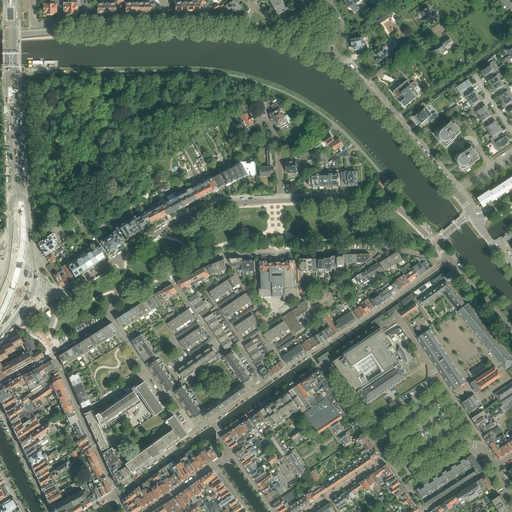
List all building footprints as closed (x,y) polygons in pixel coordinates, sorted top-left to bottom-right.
[(200,0),(201,2),(200,2),(200,1),(193,1),(193,12),(194,12),(194,13),(197,13),(197,12),(199,12),(199,5),(204,4),(204,7),(208,7),(208,4),(204,4),(203,0),(200,0)] [(359,0),(346,0),(345,1),(348,7),(350,6),(355,13),(360,9),(359,9),(356,3),(359,1),(359,0)] [(153,12),(153,8),(155,8),(156,8),(156,4),(150,4),(150,3),(150,1),(143,1),(143,3),(144,3),(144,14),(144,13),(147,13),(147,14),(149,14),(149,13),(150,13),(150,12),(153,12)] [(219,7),(218,8),(221,12),(226,9),(228,7),(229,7),(236,13),(241,8),(239,6),(241,3),(238,1),(236,2),(235,3),(233,1),(225,7),(223,4),(219,7)] [(277,13),(278,15),(284,12),(286,15),(291,11),(289,7),(286,8),(283,3),(274,8),(277,12),(277,13)] [(367,6),(363,8),(367,16),(371,14),(367,6)] [(436,19),(438,18),(434,13),(433,14),(428,7),(422,11),(426,17),(424,18),(428,23),(429,22),(431,25),(437,21),(436,19)] [(376,18),(380,24),(392,15),(389,10),(376,18)] [(2,21),(1,21),(1,30),(2,30),(21,30),(21,21),(2,21)] [(352,46),(352,47),(352,49),(353,50),(355,49),(356,50),(360,49),(360,50),(366,49),(365,45),(364,42),(363,38),(351,40),(353,46),(352,46)] [(443,45),(449,41),(447,38),(439,44),(434,48),(438,54),(446,48),(443,45)] [(376,57),(376,58),(375,59),(378,62),(379,62),(381,61),(382,60),(389,55),(386,51),(389,49),(386,45),(380,49),(379,48),(376,50),(377,51),(374,54),(376,57)] [(482,70),(481,71),(485,77),(491,73),(492,75),(499,71),(498,67),(497,66),(495,63),(494,62),(491,65),(489,66),(488,66),(487,66),(486,66),(485,67),(484,67),(484,68),(483,68),(483,69),(483,70),(482,70)] [(492,75),(494,77),(488,82),(491,87),(501,80),(498,75),(500,74),(499,71),(492,75)] [(460,85),(456,88),(457,87),(460,92),(460,93),(461,96),(468,91),(466,89),(472,85),(468,80),(467,81),(466,81),(465,81),(464,81),(463,81),(463,82),(462,82),(461,83),(460,84),(460,85)] [(501,80),(491,87),(495,92),(501,88),(502,90),(509,86),(507,84),(504,85),(501,80)] [(394,85),(390,89),(394,94),(401,102),(403,105),(405,107),(408,104),(422,93),(422,92),(422,91),(422,90),(415,83),(415,82),(414,82),(413,82),(411,84),(408,82),(408,81),(407,81),(406,81),(405,81),(402,84),(401,85),(398,81),(394,85)] [(502,90),(504,93),(498,97),(501,102),(511,96),(508,91),(510,89),(509,86),(502,90)] [(468,91),(461,96),(463,98),(465,97),(469,102),(479,95),(475,90),(469,94),(468,91)] [(469,102),(472,107),(470,108),(471,111),(478,107),(476,104),(482,100),(479,95),(469,102)] [(511,96),(501,102),(505,107),(511,103),(511,104),(511,96)] [(272,117),(270,119),(273,123),(275,122),(279,129),(292,122),(288,115),(285,116),(281,109),(282,108),(278,102),(271,106),(275,112),(273,113),(272,113),(271,113),(271,114),(270,114),(272,117)] [(478,107),(471,111),(473,113),(473,114),(476,112),(479,117),(489,110),(485,105),(479,109),(478,107)] [(417,113),(413,117),(417,121),(418,120),(420,123),(421,124),(428,118),(429,119),(431,123),(439,118),(435,112),(432,114),(426,107),(418,114),(417,113)] [(482,122),(480,123),(480,124),(481,127),(488,122),(486,120),(492,116),(489,110),(479,117),(482,122)] [(252,121),(254,120),(251,115),(248,117),(246,113),(245,114),(243,111),(238,114),(241,121),(240,121),(244,129),(248,126),(249,129),(255,126),(252,121)] [(488,122),(481,127),(483,129),(484,129),(486,127),(489,132),(499,126),(496,120),(489,125),(488,122)] [(458,135),(461,132),(459,129),(460,129),(455,123),(454,124),(452,121),(446,125),(440,129),(441,129),(441,130),(438,132),(437,130),(433,133),(438,139),(440,138),(443,140),(441,142),(446,147),(449,145),(448,143),(451,141),(451,142),(456,137),(458,135)] [(492,137),(490,139),(491,142),(498,137),(496,135),(503,131),(499,126),(489,132),(492,137)] [(325,133),(317,138),(319,141),(320,140),(322,143),(324,141),(327,146),(326,146),(327,147),(331,144),(333,142),(334,140),(333,139),(330,133),(327,135),(325,133)] [(498,137),(491,142),(494,144),(496,143),(499,148),(501,147),(502,147),(503,147),(504,146),(505,146),(506,145),(507,144),(507,143),(508,143),(508,142),(509,141),(506,136),(500,140),(498,137)] [(344,146),(343,145),(339,139),(336,141),(336,140),(334,140),(333,142),(331,144),(335,151),(338,148),(340,147),(341,148),(344,146)] [(460,153),(460,154),(457,156),(456,155),(453,157),(457,163),(459,162),(461,164),(458,166),(461,170),(462,171),(463,171),(464,171),(465,171),(466,171),(467,170),(465,168),(468,166),(469,167),(475,163),(474,163),(480,159),(478,156),(479,155),(475,149),(474,149),(472,146),(466,150),(465,149),(460,153)] [(271,153),(267,153),(267,167),(259,168),(259,177),(260,177),(261,177),(263,177),(264,176),(269,176),(269,173),(273,173),(272,167),(272,160),(272,159),(271,153)] [(286,160),(286,162),(286,171),(287,171),(287,173),(297,172),(296,159),(286,160)] [(240,162),(234,164),(241,178),(247,175),(240,162)] [(240,162),(247,175),(249,175),(250,175),(251,176),(254,176),(255,175),(256,175),(255,168),(255,163),(254,163),(253,162),(250,162),(250,163),(246,164),(246,162),(240,162)] [(230,163),(227,164),(229,167),(236,180),(241,178),(234,164),(231,166),(230,163)] [(227,164),(222,167),(223,170),(230,182),(236,180),(229,167),(227,164)] [(223,170),(218,172),(225,185),(230,182),(223,170)] [(359,177),(359,172),(356,172),(352,172),(352,170),(341,170),(342,181),(346,181),(346,182),(347,182),(347,186),(357,185),(357,177),(359,177)] [(211,178),(206,180),(212,191),(219,188),(213,176),(212,176),(209,171),(206,173),(208,178),(210,177),(211,178)] [(218,172),(218,173),(213,176),(219,188),(225,185),(218,172)] [(317,187),(320,187),(319,174),(312,175),(309,176),(308,178),(308,183),(310,184),(312,184),(313,187),(313,188),(314,189),(317,189),(317,188),(317,187)] [(511,177),(502,184),(508,192),(511,189),(511,188),(511,187),(511,177)] [(212,191),(206,180),(200,183),(206,194),(210,192),(212,191)] [(196,185),(190,188),(196,199),(196,200),(199,198),(200,198),(206,194),(200,183),(199,182),(196,184),(196,185)] [(508,192),(502,184),(490,192),(495,199),(496,200),(501,197),(500,196),(503,194),(503,195),(508,192)] [(185,191),(177,195),(183,206),(188,203),(196,199),(190,188),(185,191)] [(495,199),(490,192),(490,190),(477,199),(482,206),(483,206),(486,205),(488,204),(487,203),(490,201),(491,202),(495,199)] [(183,206),(177,195),(174,196),(173,193),(169,195),(177,209),(183,206)] [(168,200),(165,201),(171,212),(177,209),(169,195),(166,197),(168,200)] [(164,198),(159,201),(166,215),(171,212),(165,201),(164,198)] [(154,204),(155,207),(161,218),(166,215),(159,201),(154,204)] [(161,218),(155,207),(153,205),(148,208),(156,220),(161,218)] [(144,212),(151,223),(156,220),(148,208),(149,208),(146,210),(147,210),(144,212)] [(131,212),(127,214),(138,231),(142,229),(142,228),(136,218),(131,212)] [(147,226),(151,223),(144,212),(140,215),(140,216),(147,226)] [(137,232),(136,232),(138,231),(127,214),(118,220),(121,225),(115,228),(116,230),(113,232),(113,233),(115,235),(116,238),(117,239),(118,238),(119,240),(120,240),(120,241),(120,242),(123,240),(124,240),(125,240),(128,239),(128,237),(136,232),(136,233),(137,232)] [(140,216),(136,218),(142,228),(146,226),(147,226),(140,216)] [(113,233),(100,241),(101,242),(99,243),(106,254),(108,252),(109,252),(122,244),(120,242),(120,241),(120,240),(119,240),(118,238),(117,239),(116,238),(115,235),(113,233),(113,232),(112,232),(113,233)] [(38,245),(40,249),(41,249),(43,252),(43,253),(45,255),(45,256),(46,256),(46,255),(50,253),(58,247),(58,248),(61,246),(59,243),(60,242),(60,241),(56,244),(55,242),(58,241),(53,233),(47,237),(48,238),(43,241),(42,240),(39,243),(38,245)] [(95,246),(90,249),(98,262),(105,258),(104,257),(106,256),(107,256),(107,255),(106,254),(99,243),(98,244),(97,244),(95,245),(95,246)] [(78,249),(81,255),(80,256),(88,268),(93,265),(85,253),(81,247),(78,249)] [(89,250),(85,253),(93,265),(98,262),(90,249),(89,250)] [(380,263),(379,263),(385,271),(390,268),(393,271),(396,269),(394,266),(401,261),(403,264),(405,263),(398,251),(394,254),(394,253),(393,254),(394,254),(387,258),(386,258),(380,263)] [(52,253),(46,257),(50,264),(56,260),(52,253)] [(366,263),(366,264),(369,262),(372,261),(373,259),(371,257),(370,257),(370,254),(361,254),(361,263),(366,263)] [(80,256),(75,258),(83,271),(88,268),(80,256)] [(425,262),(425,261),(424,260),(415,257),(417,259),(420,263),(426,271),(430,268),(425,262)] [(75,258),(71,261),(79,274),(83,271),(75,258)] [(223,260),(210,265),(217,276),(218,276),(217,273),(222,271),(223,274),(224,273),(223,270),(227,269),(229,268),(228,265),(226,266),(224,260),(223,260)] [(71,261),(66,264),(75,277),(79,274),(71,261)] [(276,263),(275,263),(267,263),(267,261),(261,262),(261,268),(261,269),(261,270),(261,272),(261,281),(256,281),(256,290),(260,290),(260,296),(271,296),(273,296),(284,296),(284,295),(285,295),(285,296),(297,295),(297,288),(295,288),(294,271),(294,266),(294,261),(288,261),(288,263),(280,263),(280,262),(279,263),(276,263)] [(378,263),(374,265),(379,273),(383,271),(378,263)] [(420,263),(416,265),(423,274),(426,271),(420,263)] [(66,264),(61,267),(63,270),(65,273),(71,283),(75,280),(75,277),(66,264)] [(210,265),(205,268),(210,275),(213,274),(218,282),(220,280),(217,276),(210,265)] [(374,265),(370,268),(375,275),(379,273),(374,265)] [(416,265),(413,268),(419,276),(423,274),(416,265)] [(405,272),(407,271),(404,267),(401,270),(402,272),(404,274),(410,282),(413,280),(408,273),(407,274),(405,272)] [(210,276),(210,275),(205,268),(200,270),(207,281),(210,285),(212,283),(209,280),(208,277),(210,276)] [(370,268),(366,270),(371,278),(375,275),(370,268)] [(410,272),(408,273),(413,280),(416,278),(410,269),(409,268),(408,269),(410,272)] [(410,269),(416,278),(419,276),(413,268),(410,269)] [(57,272),(53,275),(59,285),(60,287),(65,285),(64,283),(60,276),(65,273),(63,270),(58,273),(57,272)] [(200,270),(196,272),(201,281),(204,279),(205,281),(205,282),(207,284),(204,285),(205,287),(210,285),(207,281),(200,270)] [(366,270),(362,272),(368,282),(372,279),(371,278),(366,270)] [(199,282),(201,281),(196,272),(191,275),(197,283),(201,290),(203,289),(200,285),(199,282)] [(362,272),(359,275),(363,283),(364,284),(368,282),(362,272)] [(65,273),(60,276),(64,283),(65,285),(71,283),(65,273)] [(442,273),(430,281),(432,284),(444,276),(442,273)] [(404,274),(400,277),(406,286),(410,282),(404,274)] [(191,275),(187,277),(192,286),(194,284),(199,291),(201,290),(197,283),(191,275)] [(234,275),(231,278),(236,286),(240,284),(234,275)] [(359,275),(355,277),(355,278),(358,283),(360,285),(363,283),(359,275)] [(194,288),(192,286),(187,277),(182,280),(192,294),(194,293),(192,290),(192,289),(194,288)] [(402,288),(397,281),(395,282),(392,277),(390,278),(392,280),(392,281),(394,283),(399,290),(402,288)] [(400,277),(396,280),(397,281),(402,288),(406,286),(400,277)] [(231,278),(227,280),(232,288),(236,286),(231,278)] [(386,281),(387,284),(386,285),(393,295),(396,293),(391,285),(390,284),(390,283),(388,279),(386,281)] [(179,281),(178,283),(183,290),(186,289),(190,295),(192,294),(182,280),(179,281)] [(227,280),(223,283),(229,291),(232,288),(227,280)] [(446,282),(420,301),(423,306),(443,293),(458,311),(466,305),(449,285),(447,282),(446,281),(446,282)] [(223,283),(220,285),(225,293),(229,291),(223,283)] [(394,283),(391,285),(396,293),(399,290),(394,283)] [(168,287),(175,298),(177,297),(175,294),(178,293),(173,285),(168,287)] [(216,287),(222,295),(225,293),(220,285),(217,287),(216,287)] [(386,285),(383,287),(390,297),(393,295),(386,285)] [(417,290),(413,293),(415,296),(419,293),(426,288),(424,285),(417,290)] [(168,287),(164,290),(169,298),(171,297),(173,299),(175,298),(168,287)] [(216,287),(213,290),(218,298),(222,295),(216,287)] [(383,287),(380,289),(387,299),(390,297),(383,287)] [(379,288),(377,291),(384,301),(387,299),(380,289),(379,288)] [(164,290),(161,291),(168,304),(170,303),(168,299),(169,298),(164,290)] [(215,300),(218,298),(213,290),(210,292),(209,292),(215,300)] [(161,291),(157,294),(166,307),(166,308),(170,306),(168,304),(161,291)] [(199,295),(201,293),(200,291),(189,298),(201,316),(209,311),(206,305),(208,303),(206,300),(204,302),(199,295)] [(377,291),(374,293),(375,294),(381,304),(384,301),(377,291)] [(246,293),(243,295),(248,304),(251,301),(252,301),(246,293)] [(157,294),(154,296),(162,309),(166,307),(157,294)] [(367,299),(365,301),(371,311),(375,308),(366,295),(367,295),(366,294),(364,295),(366,298),(367,299)] [(372,299),(370,296),(369,294),(367,295),(366,295),(375,308),(378,306),(373,298),(372,299)] [(374,297),(373,298),(378,306),(381,304),(375,294),(373,296),(374,297)] [(400,301),(401,303),(400,303),(401,306),(413,297),(411,294),(400,301)] [(243,295),(239,298),(245,306),(248,304),(243,295)] [(154,296),(150,298),(157,308),(159,311),(162,309),(154,296)] [(146,301),(152,311),(157,308),(150,298),(148,299),(146,301)] [(239,298),(236,300),(241,308),(245,306),(239,298)] [(236,300),(232,302),(238,311),(241,308),(236,300)] [(285,320),(294,333),(303,328),(296,317),(308,309),(308,301),(307,300),(306,300),(297,306),(298,307),(297,308),(296,308),(283,317),(285,320)] [(146,301),(142,303),(148,313),(152,311),(146,301)] [(361,304),(360,304),(359,301),(357,302),(360,307),(357,308),(363,317),(367,314),(361,305),(361,304)] [(361,305),(367,314),(371,311),(364,301),(360,304),(361,304),(361,305)] [(232,302),(229,305),(234,313),(238,311),(232,302)] [(142,303),(138,306),(144,316),(145,318),(149,315),(148,313),(142,303)] [(398,303),(385,312),(387,316),(400,307),(398,303)] [(458,311),(457,312),(505,370),(511,364),(511,356),(502,345),(486,325),(468,303),(466,305),(458,311)] [(401,314),(403,318),(418,307),(416,304),(401,314)] [(229,305),(225,307),(230,315),(234,313),(229,305)] [(357,308),(355,305),(351,307),(353,311),(359,319),(363,317),(357,308)] [(138,306),(134,308),(140,318),(144,316),(138,306)] [(225,307),(221,309),(227,318),(230,315),(225,307)] [(134,308),(130,311),(136,321),(140,318),(134,308)] [(189,309),(185,312),(190,320),(194,317),(189,309)] [(130,311),(125,313),(132,324),(136,321),(130,311)] [(351,311),(347,314),(353,323),(357,320),(351,311)] [(185,312),(181,314),(187,322),(190,320),(185,312)] [(339,331),(335,325),(335,324),(328,312),(323,315),(326,320),(335,334),(339,331)] [(125,313),(121,316),(128,326),(132,324),(125,313)] [(205,319),(207,322),(215,317),(213,313),(205,319)] [(181,314),(178,316),(183,325),(187,322),(181,314)] [(253,315),(249,317),(255,325),(258,323),(253,314),(253,315)] [(347,314),(344,316),(349,325),(353,323),(347,314)] [(383,314),(371,322),(373,326),(385,318),(383,314)] [(121,316),(117,319),(119,321),(124,329),(128,326),(121,316)] [(178,316),(174,319),(180,327),(183,325),(178,316)] [(344,316),(340,318),(346,327),(349,325),(344,316)] [(215,317),(207,322),(209,326),(217,320),(215,317)] [(249,317),(246,319),(251,327),(255,325),(249,317)] [(340,318),(336,321),(342,330),(346,327),(340,318)] [(174,319),(171,321),(176,329),(180,327),(174,319)] [(246,319),(242,322),(248,330),(251,327),(246,319)] [(209,326),(212,329),(220,324),(217,320),(209,326)] [(171,321),(167,324),(173,332),(176,329),(171,321)] [(284,321),(281,323),(286,331),(289,329),(290,329),(284,321)] [(242,322),(239,324),(244,332),(248,330),(242,322)] [(110,324),(107,325),(113,335),(118,333),(115,329),(115,328),(113,326),(111,323),(110,324)] [(281,323),(277,326),(283,334),(286,331),(281,323)] [(212,329),(214,333),(222,327),(220,324),(212,329)] [(239,324),(235,326),(241,335),(244,332),(239,324)] [(107,325),(103,328),(109,338),(113,335),(107,325)] [(277,326),(274,328),(279,336),(283,334),(277,326)] [(327,328),(326,329),(331,336),(334,334),(329,326),(327,328)] [(200,327),(197,329),(202,338),(206,335),(200,327)] [(222,327),(214,333),(216,336),(224,331),(222,327)] [(103,328),(99,330),(105,341),(109,338),(103,328)] [(274,328),(270,330),(276,338),(279,336),(274,328)] [(343,353),(344,354),(342,355),(333,361),(353,392),(358,389),(359,390),(358,391),(366,403),(365,403),(366,404),(368,403),(378,396),(381,394),(387,390),(393,386),(408,376),(407,375),(400,363),(398,364),(397,363),(399,361),(405,363),(408,362),(408,360),(407,358),(406,356),(406,354),(405,352),(404,351),(402,349),(401,348),(399,346),(397,352),(385,334),(384,332),(381,328),(343,353)] [(399,328),(390,334),(391,336),(401,331),(399,328)] [(115,329),(78,352),(81,356),(87,366),(124,343),(118,333),(115,329)] [(197,329),(193,332),(199,340),(202,338),(197,329)] [(325,340),(331,336),(326,329),(314,337),(319,345),(324,341),(326,340),(325,340)] [(417,338),(424,348),(425,350),(433,362),(434,363),(436,365),(453,391),(466,382),(430,329),(426,332),(417,338)] [(99,330),(95,333),(101,343),(105,341),(99,330)] [(270,330),(267,332),(273,341),(276,338),(270,330)] [(216,336),(219,340),(227,334),(224,331),(216,336)] [(193,332),(190,334),(195,342),(199,340),(193,332)] [(273,343),(272,341),(273,341),(267,332),(264,335),(271,345),(273,343)] [(95,333),(91,335),(97,346),(101,343),(95,333)] [(133,343),(132,343),(134,345),(146,337),(144,333),(131,341),(133,343)] [(190,334),(186,337),(192,345),(195,342),(190,334)] [(227,334),(219,340),(221,343),(229,338),(227,334)] [(315,347),(308,336),(307,334),(304,336),(304,337),(305,336),(307,338),(309,340),(307,341),(312,349),(315,347)] [(311,334),(308,336),(315,347),(319,345),(314,337),(311,334)] [(0,379),(32,361),(27,353),(2,367),(0,362),(0,361),(8,357),(7,355),(16,350),(14,348),(20,345),(22,344),(23,343),(19,336),(17,335),(10,339),(10,341),(10,342),(3,346),(2,348),(3,349),(0,350),(0,379)] [(91,335),(87,338),(93,348),(97,346),(91,335)] [(304,339),(302,337),(301,337),(301,336),(299,338),(299,339),(301,338),(304,343),(309,351),(312,349),(307,341),(305,342),(304,339)] [(136,349),(137,349),(149,341),(146,337),(134,345),(135,347),(136,349)] [(186,337),(183,339),(188,347),(192,345),(186,337)] [(36,348),(30,338),(23,342),(33,361),(35,360),(43,355),(40,349),(33,354),(31,351),(36,348)] [(87,338),(83,341),(89,351),(93,348),(87,338)] [(229,338),(221,343),(223,347),(232,341),(229,338)] [(183,339),(179,341),(185,349),(188,347),(183,339)] [(253,340),(245,346),(247,349),(255,344),(253,340)] [(83,341),(79,343),(85,354),(89,351),(83,341)] [(139,353),(151,345),(149,341),(137,349),(138,351),(139,353)] [(232,341),(223,347),(226,350),(234,345),(232,341)] [(79,343),(74,346),(81,356),(85,354),(79,343)] [(304,343),(301,345),(307,353),(309,351),(304,343)] [(255,344),(247,349),(249,353),(257,347),(255,344)] [(300,344),(296,347),(302,355),(306,353),(300,344)] [(151,345),(139,353),(141,355),(142,357),(154,349),(151,345)] [(74,346),(70,348),(77,358),(81,356),(74,346)] [(196,357),(196,358),(193,360),(188,363),(188,364),(185,366),(184,365),(179,369),(180,369),(175,372),(181,381),(184,379),(185,381),(187,380),(185,377),(190,373),(192,376),(195,374),(193,371),(198,367),(201,370),(204,369),(201,365),(207,362),(209,365),(212,363),(210,360),(212,358),(215,356),(217,359),(219,358),(217,355),(219,353),(214,346),(210,348),(209,348),(204,351),(205,352),(201,354),(196,357)] [(260,351),(257,347),(249,353),(252,356),(260,351)] [(296,347),(293,349),(299,358),(302,355),(296,347)] [(70,348),(66,351),(73,361),(77,358),(70,348)] [(154,349),(142,357),(143,359),(145,361),(157,353),(154,349)] [(293,349),(289,352),(295,360),(299,358),(293,349)] [(66,351),(62,353),(69,364),(73,361),(66,351)] [(240,362),(237,358),(238,358),(234,353),(232,351),(225,357),(223,358),(224,360),(226,358),(230,364),(228,365),(230,368),(232,367),(236,372),(234,374),(236,377),(238,375),(244,383),(241,385),(239,382),(236,384),(238,387),(232,391),(230,388),(227,390),(229,393),(224,397),(222,394),(219,396),(221,399),(216,403),(213,400),(210,402),(213,405),(207,409),(205,406),(202,408),(204,411),(201,413),(196,405),(198,403),(196,400),(194,402),(190,396),(192,395),(190,392),(188,393),(184,388),(186,386),(185,385),(183,387),(183,386),(175,392),(176,393),(176,394),(180,399),(182,402),(185,407),(186,407),(188,410),(191,416),(192,415),(193,417),(191,418),(194,422),(196,420),(200,425),(203,423),(210,419),(209,418),(212,416),(213,417),(218,413),(221,410),(221,411),(226,407),(229,404),(230,405),(235,401),(234,401),(238,399),(243,395),(246,393),(253,389),(252,388),(256,386),(252,381),(255,380),(255,379),(252,376),(250,377),(249,375),(250,375),(246,370),(245,370),(243,367),(244,366),(240,361),(240,362)] [(262,355),(260,351),(252,356),(254,360),(262,355)] [(289,352),(286,354),(292,363),(295,360),(289,352)] [(60,359),(61,362),(63,367),(69,364),(62,353),(58,356),(59,356),(60,359)] [(326,353),(316,360),(319,363),(329,357),(326,353)] [(286,354),(282,356),(288,365),(292,363),(286,354)] [(264,358),(262,355),(254,360),(256,364),(265,358),(264,358)] [(273,366),(277,373),(281,370),(275,361),(274,362),(270,357),(269,355),(265,358),(266,360),(268,358),(273,366)] [(149,366),(150,367),(150,368),(154,373),(154,372),(156,376),(159,381),(160,381),(162,384),(165,389),(166,389),(167,391),(170,389),(175,386),(174,385),(177,384),(176,382),(173,384),(170,378),(172,377),(170,374),(167,376),(164,370),(166,369),(164,366),(162,367),(158,362),(160,360),(159,359),(157,360),(155,358),(147,364),(148,366),(149,366)] [(45,363),(44,364),(48,371),(48,372),(49,371),(51,371),(52,374),(53,373),(56,371),(57,371),(58,371),(57,370),(52,359),(45,363)] [(277,360),(275,361),(281,370),(282,369),(285,367),(280,359),(277,361),(277,360)] [(44,364),(40,366),(45,373),(46,375),(45,375),(46,376),(49,380),(52,378),(51,376),(50,377),(48,375),(49,374),(48,372),(48,371),(44,364)] [(269,364),(266,366),(268,369),(273,375),(277,373),(273,366),(271,367),(269,364)] [(40,366),(37,368),(43,378),(48,386),(51,384),(52,383),(49,380),(46,376),(45,375),(46,375),(45,373),(40,366)] [(474,380),(470,383),(477,393),(480,390),(481,390),(502,376),(495,366),(474,380)] [(265,367),(262,369),(268,378),(273,375),(268,369),(266,370),(265,367)] [(37,368),(32,371),(39,383),(43,390),(48,386),(43,378),(37,368)] [(260,370),(262,373),(261,374),(265,380),(268,378),(262,369),(260,370)] [(319,370),(312,375),(315,379),(316,378),(316,379),(318,378),(319,378),(321,381),(325,379),(319,370)] [(32,371),(27,373),(32,381),(34,386),(39,383),(32,371)] [(27,373),(22,376),(28,386),(29,388),(30,388),(34,386),(32,381),(27,373)] [(78,373),(68,377),(70,382),(80,377),(78,373)] [(52,378),(49,380),(52,383),(60,377),(59,374),(55,376),(52,378)] [(310,390),(315,386),(313,383),(317,380),(316,379),(316,378),(315,379),(312,375),(309,377),(301,383),(310,396),(310,395),(312,399),(315,397),(316,399),(318,397),(317,395),(314,396),(310,390)] [(17,378),(9,383),(12,388),(19,383),(21,385),(22,385),(24,387),(26,385),(21,376),(17,378)] [(52,383),(51,384),(52,386),(53,387),(53,389),(54,390),(55,394),(53,394),(56,399),(57,399),(59,398),(68,394),(66,391),(64,385),(62,382),(63,382),(62,381),(61,377),(60,377),(52,383)] [(80,377),(70,382),(72,386),(81,382),(80,377)] [(319,383),(315,386),(319,390),(323,387),(328,383),(325,379),(321,381),(319,383)] [(131,390),(95,415),(97,419),(100,426),(100,425),(104,422),(138,399),(135,394),(137,392),(138,392),(154,415),(163,409),(155,397),(154,396),(144,381),(135,387),(134,386),(131,388),(131,389),(131,390)] [(81,382),(72,386),(74,390),(83,386),(81,382)] [(511,382),(494,394),(499,401),(511,392),(511,382)] [(8,390),(0,394),(0,399),(1,402),(14,395),(18,393),(22,390),(27,387),(26,385),(24,387),(22,385),(21,385),(19,383),(12,388),(8,390)] [(4,407),(6,412),(7,414),(30,400),(32,398),(34,397),(37,395),(43,390),(39,383),(34,386),(30,388),(29,388),(29,389),(31,392),(26,395),(25,395),(21,398),(17,400),(9,405),(8,405),(4,407)] [(301,383),(297,385),(293,388),(308,410),(317,405),(316,403),(321,400),(318,397),(316,399),(315,397),(312,399),(310,395),(310,396),(301,383)] [(323,387),(319,390),(322,394),(332,387),(328,383),(323,387)] [(32,398),(30,400),(32,403),(32,404),(34,408),(35,410),(37,408),(43,405),(40,399),(49,392),(53,389),(53,387),(52,386),(51,384),(48,386),(43,390),(37,395),(34,397),(32,398)] [(83,386),(74,390),(75,395),(85,390),(83,386)] [(322,394),(318,397),(321,400),(334,391),(332,387),(322,394)] [(308,411),(308,410),(293,388),(289,391),(290,392),(288,393),(287,392),(283,395),(284,396),(274,403),(274,402),(261,411),(265,418),(267,420),(267,419),(272,426),(273,428),(299,409),(303,414),(300,416),(308,411)] [(85,390),(75,395),(77,399),(87,395),(85,390)] [(316,403),(317,405),(308,410),(308,411),(300,416),(309,429),(314,436),(331,426),(339,420),(344,417),(347,416),(350,413),(346,408),(345,406),(338,397),(338,396),(334,391),(321,400),(316,403)] [(511,392),(499,401),(502,405),(507,402),(510,400),(511,399),(511,392)] [(14,395),(1,402),(2,403),(1,403),(2,403),(2,404),(3,406),(4,407),(8,405),(9,405),(17,400),(21,398),(18,393),(14,395)] [(60,400),(59,401),(60,404),(70,399),(68,394),(59,398),(60,400)] [(87,395),(77,399),(79,404),(89,399),(91,398),(89,394),(87,395)] [(477,406),(481,404),(475,394),(463,402),(461,403),(468,413),(472,410),(473,411),(478,408),(477,406)] [(60,404),(61,407),(57,409),(58,411),(62,409),(72,405),(70,399),(60,404)] [(87,406),(91,404),(90,402),(89,399),(79,404),(81,408),(82,408),(87,406)] [(7,414),(9,419),(32,404),(32,403),(30,400),(7,414)] [(508,410),(511,407),(507,402),(502,405),(500,407),(503,413),(508,410),(509,410),(508,410)] [(32,404),(9,419),(10,420),(12,425),(19,421),(18,421),(20,420),(24,418),(26,416),(29,414),(28,412),(34,408),(32,404)] [(72,405),(62,409),(65,415),(75,410),(72,405)] [(65,415),(67,419),(68,419),(68,420),(77,415),(75,410),(65,415)] [(91,410),(84,414),(101,451),(108,447),(96,420),(94,415),(91,410)] [(261,411),(257,413),(264,423),(267,421),(267,420),(265,418),(261,411)] [(472,418),(473,421),(474,421),(474,422),(475,423),(481,418),(482,419),(487,416),(487,417),(489,415),(490,415),(491,415),(493,414),(492,412),(490,414),(489,412),(486,414),(484,411),(481,413),(479,414),(475,416),(472,418),(472,419),(472,418)] [(257,413),(254,415),(260,424),(262,427),(265,425),(264,423),(257,413)] [(12,425),(13,426),(14,430),(22,424),(28,420),(32,418),(34,416),(33,414),(30,416),(29,414),(26,416),(24,418),(20,420),(18,421),(19,421),(12,425)] [(67,419),(67,420),(66,420),(67,422),(68,422),(69,425),(79,419),(77,415),(68,420),(68,419),(67,419)] [(173,429),(125,464),(132,474),(180,440),(187,434),(173,415),(172,416),(166,420),(172,428),(173,429)] [(263,429),(262,427),(260,424),(254,415),(250,418),(257,427),(256,427),(258,430),(260,428),(261,430),(263,429)] [(485,419),(488,418),(490,416),(489,415),(487,417),(487,416),(482,419),(481,418),(475,423),(477,427),(484,422),(486,421),(485,419)] [(22,424),(14,430),(15,431),(16,434),(22,431),(21,430),(25,428),(24,426),(28,423),(29,425),(37,420),(34,416),(32,418),(28,420),(22,424)] [(69,429),(68,430),(69,430),(81,423),(79,419),(69,425),(70,425),(71,427),(69,428),(69,429)] [(247,423),(246,423),(247,424),(252,431),(257,438),(261,436),(249,419),(245,421),(247,423)] [(489,419),(488,420),(489,422),(485,424),(484,422),(477,427),(480,430),(492,422),(489,419)] [(22,431),(16,434),(20,441),(26,437),(24,435),(28,432),(28,433),(40,425),(38,422),(39,421),(38,420),(37,420),(25,429),(22,431)] [(339,420),(331,426),(332,427),(334,430),(342,425),(339,420)] [(245,421),(241,424),(247,434),(248,435),(252,431),(247,424),(246,423),(247,423),(245,421)] [(357,423),(355,421),(351,424),(352,425),(353,427),(354,428),(355,430),(359,426),(358,424),(357,424),(357,423)] [(49,436),(55,432),(48,422),(30,434),(26,437),(20,441),(19,441),(23,448),(43,434),(45,438),(49,436)] [(493,424),(492,422),(480,430),(482,434),(489,429),(491,428),(490,426),(492,425),(491,425),(493,424)] [(81,423),(69,430),(70,432),(73,430),(74,431),(82,426),(81,423)] [(241,424),(237,427),(242,434),(243,436),(247,434),(241,424)] [(334,430),(336,433),(336,434),(337,435),(345,430),(342,425),(334,430)] [(74,431),(73,432),(74,434),(71,436),(70,434),(68,435),(71,439),(72,438),(84,430),(82,426),(74,431)] [(240,435),(242,434),(237,427),(234,429),(236,432),(237,434),(240,439),(242,437),(240,435)] [(295,443),(306,435),(301,428),(290,436),(295,443)] [(70,441),(63,430),(60,432),(63,436),(61,437),(63,440),(65,440),(66,442),(67,441),(68,442),(68,443),(70,441)] [(84,430),(72,438),(73,439),(76,437),(78,439),(85,434),(84,430)] [(237,434),(236,432),(234,434),(232,430),(222,437),(225,442),(237,434)] [(497,439),(494,435),(495,434),(492,431),(484,436),(486,440),(492,448),(496,445),(494,441),(497,439)] [(346,432),(338,438),(339,439),(340,439),(342,443),(350,437),(347,432),(346,432)] [(361,442),(363,440),(367,437),(364,432),(355,439),(356,440),(357,442),(356,443),(357,445),(361,442)] [(497,439),(494,441),(496,445),(499,449),(511,440),(511,437),(508,432),(497,439)] [(43,434),(23,448),(25,452),(31,448),(31,447),(45,438),(43,434)] [(237,434),(225,442),(226,442),(228,446),(236,441),(238,439),(238,440),(240,439),(237,434)] [(275,434),(268,439),(281,458),(288,453),(275,434)] [(86,435),(75,442),(78,447),(88,440),(86,435)] [(41,448),(52,440),(49,436),(45,438),(31,447),(31,448),(25,452),(27,457),(41,448)] [(249,444),(234,453),(237,457),(249,449),(260,442),(263,440),(261,436),(257,438),(249,444)] [(344,446),(345,447),(353,442),(350,437),(342,443),(344,446)] [(357,446),(356,446),(358,448),(369,440),(367,437),(363,440),(361,442),(357,445),(356,445),(357,446)] [(236,441),(228,446),(231,449),(240,444),(246,440),(245,438),(237,443),(236,441)] [(79,447),(82,453),(84,452),(91,447),(88,440),(78,447),(79,447)] [(240,444),(231,449),(234,453),(249,444),(246,440),(240,444)] [(263,440),(260,442),(265,450),(269,447),(263,440)] [(369,440),(358,448),(359,449),(364,446),(365,448),(371,443),(369,440)] [(511,440),(499,449),(504,456),(511,451),(511,440)] [(249,449),(237,457),(240,460),(255,451),(254,449),(257,446),(259,449),(258,449),(259,451),(260,450),(262,452),(265,450),(260,442),(249,449)] [(205,443),(202,444),(212,461),(218,457),(214,452),(213,451),(213,449),(211,446),(209,447),(206,443),(205,443)] [(371,443),(365,448),(366,449),(363,451),(362,451),(361,452),(362,454),(373,446),(371,443)] [(202,449),(203,450),(199,452),(207,464),(212,461),(202,444),(200,445),(202,449)] [(496,445),(492,448),(493,450),(493,451),(499,459),(504,456),(499,449),(496,445)] [(369,454),(376,449),(373,446),(362,454),(363,455),(368,452),(369,453),(368,454),(369,453),(369,454)] [(84,454),(80,456),(81,457),(94,452),(91,447),(84,452),(84,454)] [(110,447),(110,448),(102,453),(105,460),(115,453),(114,452),(117,450),(115,448),(114,450),(112,447),(111,448),(110,447)] [(41,448),(27,457),(30,462),(30,463),(32,466),(47,456),(41,448)] [(368,454),(370,456),(373,460),(380,455),(376,449),(369,454),(369,453),(368,454)] [(32,466),(34,471),(48,461),(54,457),(52,454),(55,453),(56,456),(59,454),(58,454),(56,450),(51,453),(47,456),(32,466)] [(195,454),(195,456),(202,468),(207,464),(199,452),(199,451),(195,454)] [(257,453),(255,451),(240,460),(243,464),(256,456),(258,455),(257,453)] [(294,452),(293,451),(285,456),(289,461),(296,456),(294,452)] [(105,460),(108,466),(118,459),(117,458),(120,456),(118,454),(117,456),(115,453),(105,460)] [(274,454),(268,458),(272,465),(278,460),(274,454)] [(367,454),(364,456),(364,457),(369,463),(373,460),(370,456),(369,457),(367,454)] [(85,460),(83,461),(84,464),(97,459),(95,455),(87,459),(88,461),(86,462),(85,460)] [(472,455),(468,458),(472,465),(473,466),(477,463),(472,455)] [(186,456),(180,460),(181,462),(191,475),(197,471),(190,462),(186,456)] [(193,461),(190,462),(197,471),(202,468),(195,456),(192,458),(193,461)] [(255,462),(258,459),(256,456),(243,464),(246,468),(255,462)] [(296,456),(289,461),(292,466),(300,461),(299,459),(299,460),(296,456)] [(364,457),(359,461),(363,467),(369,463),(364,457)] [(467,457),(462,460),(468,468),(472,465),(468,458),(467,457)] [(97,459),(84,464),(86,468),(90,466),(99,462),(97,459)] [(126,462),(126,461),(125,460),(122,462),(121,461),(119,462),(118,459),(108,466),(111,472),(116,469),(122,465),(121,464),(123,463),(125,462),(126,462)] [(274,463),(277,467),(275,468),(276,470),(280,467),(284,464),(282,460),(281,459),(274,463)] [(353,462),(354,464),(353,465),(357,471),(363,467),(359,461),(358,462),(357,460),(353,462)] [(462,460),(458,463),(463,471),(468,468),(462,460)] [(48,461),(34,471),(36,475),(46,469),(49,467),(51,465),(48,461)] [(38,480),(41,485),(53,478),(52,478),(56,476),(54,472),(56,471),(58,474),(67,469),(71,475),(73,474),(69,467),(72,466),(69,461),(58,468),(52,472),(52,471),(38,480)] [(300,461),(292,466),(295,471),(303,466),(301,463),(300,461)] [(90,466),(91,468),(87,470),(87,472),(92,470),(92,471),(101,467),(99,462),(90,466)] [(173,462),(169,464),(170,467),(175,474),(181,483),(185,479),(176,465),(173,462)] [(181,462),(176,465),(185,479),(191,475),(181,462)] [(256,465),(257,464),(255,462),(246,468),(250,473),(256,469),(258,468),(256,465)] [(458,463),(453,466),(458,474),(463,471),(458,463)] [(477,463),(473,466),(475,470),(478,473),(483,470),(477,463)] [(168,476),(169,478),(168,478),(167,478),(174,488),(180,483),(181,483),(175,474),(171,477),(166,469),(170,467),(169,464),(166,466),(161,469),(166,477),(168,476)] [(383,473),(385,476),(386,478),(393,473),(387,464),(383,467),(385,471),(383,473)] [(256,469),(250,473),(253,477),(267,467),(264,465),(257,470),(256,469)] [(349,467),(347,468),(352,475),(357,471),(353,465),(351,466),(350,465),(348,466),(349,467)] [(36,475),(38,480),(52,471),(52,472),(58,468),(57,468),(56,466),(48,471),(46,469),(36,475)] [(116,483),(116,484),(118,484),(121,482),(130,476),(125,466),(120,470),(118,471),(116,469),(111,472),(114,480),(116,483)] [(303,466),(295,471),(298,476),(299,476),(299,478),(307,472),(307,471),(303,466)] [(453,466),(449,469),(454,477),(458,474),(453,466)] [(93,473),(89,475),(89,476),(102,470),(101,467),(92,471),(93,473)] [(267,467),(253,477),(256,481),(267,473),(265,471),(269,468),(268,467),(267,467)] [(342,470),(341,471),(346,478),(352,475),(347,468),(343,471),(343,470),(342,470)] [(315,469),(310,473),(315,481),(321,477),(320,476),(321,475),(320,473),(319,474),(315,469)] [(449,469),(444,472),(449,480),(454,477),(449,469)] [(99,478),(98,477),(104,474),(102,470),(89,476),(90,478),(96,475),(96,476),(98,479),(99,478)] [(210,478),(208,479),(210,481),(217,476),(213,470),(207,475),(208,477),(208,476),(210,478)] [(378,470),(374,473),(379,480),(381,483),(383,481),(384,479),(378,470)] [(475,470),(468,474),(471,478),(478,473),(475,470)] [(159,471),(157,473),(169,492),(174,488),(167,478),(164,480),(159,471)] [(336,474),(341,482),(346,478),(341,471),(340,471),(341,472),(338,474),(337,473),(336,474)] [(267,473),(256,481),(260,486),(270,480),(277,475),(276,473),(272,476),(269,472),(267,474),(267,473)] [(444,472),(440,475),(445,483),(449,480),(444,472)] [(158,482),(157,483),(164,495),(169,492),(157,473),(152,476),(155,480),(157,479),(159,482),(158,483),(158,482)] [(382,487),(379,484),(378,481),(379,480),(374,473),(371,475),(377,485),(380,489),(382,487)] [(386,478),(385,478),(387,482),(395,477),(393,473),(386,478)] [(336,474),(335,475),(336,476),(335,476),(336,477),(335,477),(334,476),(329,479),(334,486),(341,482),(336,474)] [(468,474),(461,479),(463,483),(471,478),(468,474)] [(210,481),(208,479),(210,478),(208,476),(208,477),(207,475),(201,479),(205,485),(206,484),(207,484),(210,481)] [(282,489),(286,487),(277,475),(270,480),(272,483),(274,486),(277,490),(278,492),(280,495),(284,492),(282,489)] [(371,475),(365,479),(371,488),(373,486),(377,491),(380,489),(377,485),(371,475)] [(440,475),(435,478),(440,486),(445,483),(440,475)] [(492,485),(486,475),(481,479),(488,488),(493,485),(492,485)] [(96,476),(96,477),(90,479),(91,482),(93,480),(95,485),(100,497),(106,493),(100,482),(98,479),(96,476)] [(155,486),(153,488),(159,498),(164,495),(157,483),(155,480),(152,476),(151,478),(153,482),(152,483),(155,486)] [(210,481),(207,484),(209,487),(220,480),(217,476),(210,481)] [(386,485),(388,487),(398,480),(395,477),(387,482),(385,483),(386,485)] [(53,478),(41,485),(41,486),(41,487),(42,487),(43,491),(43,492),(56,485),(53,478)] [(435,478),(430,481),(436,489),(440,486),(435,478)] [(100,482),(106,493),(111,490),(107,482),(106,479),(100,482)] [(209,487),(207,484),(206,484),(205,485),(201,479),(199,480),(204,487),(205,486),(207,489),(209,487)] [(329,479),(328,479),(329,481),(324,485),(327,491),(334,486),(329,479)] [(371,491),(371,492),(373,494),(375,493),(371,488),(365,479),(360,482),(366,491),(369,489),(371,491)] [(461,479),(454,483),(456,487),(463,483),(461,479)] [(481,479),(476,482),(483,492),(488,489),(487,488),(488,488),(481,479)] [(147,480),(142,484),(153,502),(159,498),(153,488),(147,480)] [(199,480),(195,483),(202,492),(206,490),(204,487),(199,480)] [(220,480),(209,487),(207,489),(206,490),(207,492),(209,491),(212,489),(215,492),(225,485),(224,484),(220,480)] [(270,480),(260,486),(262,490),(272,483),(270,480)] [(386,488),(388,492),(391,490),(400,484),(399,481),(398,481),(398,480),(388,487),(386,485),(385,486),(386,488)] [(430,481),(426,483),(431,491),(436,489),(430,481)] [(89,496),(88,495),(90,494),(87,489),(89,489),(85,482),(79,486),(82,491),(83,492),(86,496),(84,500),(88,497),(89,496)] [(360,482),(354,487),(357,491),(359,490),(360,491),(361,490),(363,493),(366,491),(360,482)] [(476,482),(459,493),(464,500),(464,499),(465,500),(470,501),(483,492),(476,482)] [(91,483),(88,484),(93,494),(96,500),(100,497),(95,485),(93,487),(91,483)] [(200,497),(200,498),(202,500),(205,497),(202,492),(195,483),(191,486),(198,494),(198,495),(200,494),(202,497),(200,498),(200,497)] [(272,483),(262,490),(264,493),(274,486),(272,483)] [(316,487),(315,486),(313,483),(311,485),(313,487),(311,489),(313,493),(314,493),(318,497),(324,493),(320,487),(318,488),(317,487),(316,487)] [(426,483),(421,486),(426,494),(431,491),(426,483)] [(454,483),(446,488),(449,492),(456,487),(454,483)] [(144,490),(141,491),(142,491),(145,495),(144,495),(150,504),(153,502),(142,484),(141,486),(141,487),(142,486),(144,490)] [(400,484),(391,490),(394,495),(404,488),(400,484)] [(44,492),(44,493),(44,494),(45,494),(47,498),(60,491),(56,485),(43,492),(44,492)] [(225,485),(215,492),(218,496),(228,489),(225,485)] [(318,487),(317,487),(318,488),(320,487),(324,493),(327,491),(324,485),(321,487),(320,487),(319,485),(318,487)] [(195,496),(198,494),(191,486),(187,489),(197,503),(201,500),(202,500),(200,498),(197,499),(195,496)] [(274,486),(264,493),(267,496),(275,490),(275,491),(277,490),(274,486)] [(421,486),(417,489),(422,497),(426,494),(421,486)] [(142,491),(141,491),(139,487),(135,490),(138,495),(139,497),(145,507),(150,504),(144,495),(145,495),(142,491)] [(357,491),(354,487),(347,491),(352,498),(355,502),(357,500),(356,496),(359,494),(357,491)] [(0,500),(5,497),(11,493),(7,488),(5,489),(5,488),(2,491),(1,491),(0,492),(0,500)] [(404,488),(394,495),(396,498),(399,496),(406,492),(404,488)] [(446,488),(439,493),(442,497),(449,492),(446,488)] [(47,498),(49,503),(57,499),(63,496),(62,493),(65,492),(63,489),(60,491),(47,498)] [(187,489),(183,492),(193,507),(197,503),(187,489)] [(225,498),(232,494),(228,489),(218,496),(216,497),(216,498),(215,499),(216,500),(218,500),(219,502),(223,500),(224,501),(226,499),(225,498)] [(311,489),(308,491),(314,499),(318,497),(314,493),(313,493),(311,489)] [(124,499),(123,499),(126,505),(132,500),(138,495),(135,490),(127,497),(127,496),(124,499)] [(275,490),(267,496),(269,499),(278,492),(277,490),(275,491),(275,490)] [(50,504),(50,505),(50,506),(52,510),(52,511),(62,511),(65,511),(70,508),(74,506),(78,503),(83,501),(84,500),(86,496),(83,492),(82,491),(79,491),(69,496),(50,505),(50,504)] [(293,491),(282,498),(284,500),(286,503),(287,502),(289,501),(296,496),(293,491)] [(308,491),(304,494),(305,496),(309,503),(314,499),(308,491)] [(352,502),(350,499),(352,498),(347,491),(341,495),(347,503),(348,505),(352,502)] [(183,492),(179,494),(189,509),(193,507),(183,492)] [(278,492),(269,499),(271,502),(280,495),(278,492)] [(402,499),(398,501),(399,503),(401,501),(402,501),(403,500),(409,496),(406,492),(399,496),(402,499)] [(439,493),(432,497),(435,501),(442,497),(439,493)] [(459,493),(456,495),(462,505),(463,506),(467,504),(464,500),(459,493)] [(179,494),(175,497),(185,511),(189,509),(179,494)] [(225,498),(226,499),(224,501),(223,500),(219,502),(218,500),(216,500),(215,499),(216,498),(216,497),(212,499),(205,505),(204,505),(209,511),(224,511),(222,508),(223,507),(225,505),(225,506),(228,504),(227,504),(228,503),(229,504),(236,499),(236,498),(232,494),(225,498)] [(342,509),(340,511),(341,511),(343,511),(347,510),(350,508),(348,505),(345,508),(343,506),(347,503),(341,495),(333,500),(339,509),(341,508),(342,509)] [(456,495),(452,497),(457,504),(458,503),(460,506),(462,505),(456,495)] [(500,495),(492,500),(492,501),(495,505),(503,500),(500,495)] [(403,500),(402,501),(404,505),(407,502),(409,505),(410,505),(413,502),(409,496),(403,500)] [(16,503),(15,502),(16,502),(15,502),(16,502),(13,497),(7,500),(0,504),(0,509),(1,511),(12,511),(13,511),(19,507),(18,507),(19,507),(17,503),(16,503)] [(139,497),(135,499),(138,504),(141,509),(145,507),(139,497)] [(300,498),(299,497),(298,498),(299,500),(303,507),(306,505),(302,498),(300,499),(300,498)] [(432,497),(425,502),(427,506),(435,501),(432,497)] [(455,505),(457,504),(452,497),(448,500),(456,511),(459,509),(459,507),(457,508),(455,505)] [(174,510),(175,511),(183,511),(173,498),(168,502),(174,510)] [(282,498),(272,504),(274,507),(284,500),(282,498)] [(126,505),(128,510),(138,504),(135,499),(133,501),(132,500),(126,505)] [(229,504),(230,505),(229,506),(228,504),(225,506),(227,509),(228,510),(230,509),(229,508),(231,507),(232,507),(239,502),(236,499),(229,504)] [(296,499),(294,500),(300,509),(303,507),(299,500),(297,501),(296,500),(297,500),(296,499)] [(207,511),(209,511),(204,505),(205,505),(202,500),(201,500),(197,503),(193,507),(189,509),(185,511),(207,511)] [(284,500),(274,507),(276,510),(286,503),(284,500)] [(294,500),(291,502),(294,506),(297,511),(300,509),(294,500)] [(448,500),(445,502),(449,509),(451,508),(453,510),(454,509),(454,510),(455,509),(456,511),(448,500)] [(506,504),(503,500),(495,505),(498,510),(506,504)] [(83,501),(78,503),(82,509),(86,506),(83,501)] [(168,502),(163,505),(167,511),(172,511),(174,510),(168,502)] [(231,511),(234,510),(241,505),(239,502),(232,507),(233,509),(231,510),(230,509),(228,510),(229,511),(231,511)] [(291,507),(289,505),(287,502),(286,503),(276,510),(277,511),(283,511),(290,508),(291,507)] [(445,502),(441,505),(445,511),(448,511),(448,510),(449,509),(445,502)] [(78,503),(74,506),(77,511),(82,509),(78,503)] [(330,503),(317,511),(318,511),(329,511),(334,509),(330,503)]
